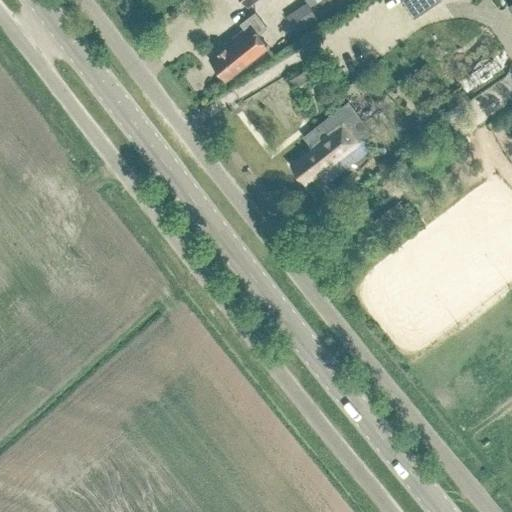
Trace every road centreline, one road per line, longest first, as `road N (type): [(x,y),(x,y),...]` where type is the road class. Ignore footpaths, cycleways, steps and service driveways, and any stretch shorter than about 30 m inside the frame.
road 1 (unclassified): [(490,511),(83,0)]
road 2 (secondary): [(442,511),(39,0)]
road 3 (unclassified): [(391,511),(0,13)]
